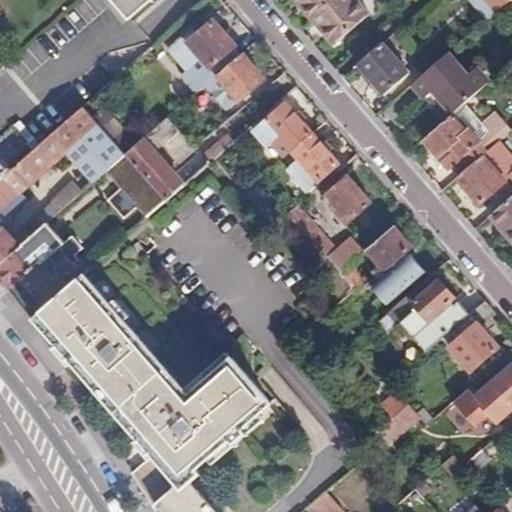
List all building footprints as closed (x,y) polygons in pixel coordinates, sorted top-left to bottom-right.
[(151,0),(112,0),(130,19),(151,0)] [(295,0),(334,44),(382,3),(378,0),(295,0)] [(479,0),(492,14),(507,0),(479,0)] [(241,57),(242,56),(214,24),(200,36),(195,31),(169,52),(187,73),(202,61),(217,78),(241,57)] [(410,71),(385,40),(360,62),(386,92),(410,71)] [(466,103),(487,85),(473,71),(465,77),(445,54),(413,83),(424,95),(431,90),(452,115),(466,103)] [(263,81),(241,57),(217,78),(238,102),(263,81)] [(238,102),(217,78),(207,86),(229,110),(238,102)] [(466,103),(452,115),(425,139),(450,168),(458,161),(467,171),(494,147),(511,131),(511,123),(500,111),(485,124),(466,103)] [(311,134),(285,105),(253,132),(265,147),(270,143),(277,137),(291,152),(311,134)] [(183,107),(167,120),(185,141),(201,128),(183,107)] [(0,182),(0,263),(40,229),(63,210),(55,201),(20,230),(23,233),(14,241),(0,223),(0,207),(67,151),(95,182),(107,171),(125,156),(85,109),(9,174),(0,182)] [(167,120),(127,155),(166,201),(203,168),(198,163),(177,179),(153,149),(165,139),(184,163),(196,153),(185,141),(167,120)] [(201,155),(209,164),(215,158),(236,140),(228,131),(201,155)] [(336,165),(311,134),(291,152),(298,161),(291,167),(287,171),(305,192),(336,165)] [(283,159),(291,152),(277,137),(270,143),(283,159)] [(494,147),(467,171),(459,178),(481,203),(497,189),(502,194),(511,186),(502,176),(489,160),(498,152),(494,147)] [(298,161),(291,152),(283,159),(291,167),(298,161)] [(511,168),(498,152),(489,160),(502,176),(511,168)] [(127,155),(125,156),(107,171),(147,217),(166,201),(127,155)] [(0,182),(9,174),(0,165),(0,182)] [(245,192),(252,186),(236,168),(228,173),(245,192)] [(370,203),(347,175),(323,196),(346,223),(370,203)] [(255,183),(252,186),(245,192),(274,226),(280,220),(264,201),(267,198),(255,183)] [(511,196),(491,215),(511,239),(511,196)] [(299,205),(290,212),(342,272),(358,259),(346,243),(338,250),(299,205)] [(40,229),(0,263),(0,278),(7,288),(21,277),(56,247),(40,229)] [(409,248),(392,229),(367,251),(378,264),(385,272),(377,279),(369,286),(384,303),(417,274),(400,255),(409,248)] [(45,305),(80,275),(56,247),(21,277),(45,305)] [(385,272),(378,264),(370,271),(377,279),(385,272)] [(83,272),(80,275),(45,305),(37,312),(155,453),(132,475),(155,511),(220,511),(189,476),(232,439),(237,445),(251,434),(246,428),(274,403),(235,358),(192,396),(83,272)] [(427,350),(441,337),(467,315),(457,302),(453,305),(449,302),(453,298),(439,282),(418,299),(412,292),(392,310),(427,350)] [(495,313),(484,300),(467,315),(441,337),(470,371),(497,347),(480,326),(495,313)] [(511,409),(511,363),(475,395),(482,404),(498,422),(511,409)] [(389,418),(407,402),(389,382),(373,397),(389,418)] [(475,395),(468,387),(454,400),(468,416),(482,404),(475,395)] [(418,415),(407,402),(389,418),(381,426),(392,438),(418,415)] [(482,450),(462,467),(470,475),(490,458),(482,450)] [(470,475),(462,467),(452,455),(444,463),(461,483),(470,475)] [(336,511),(341,508),(325,489),(297,511),(336,511)]
